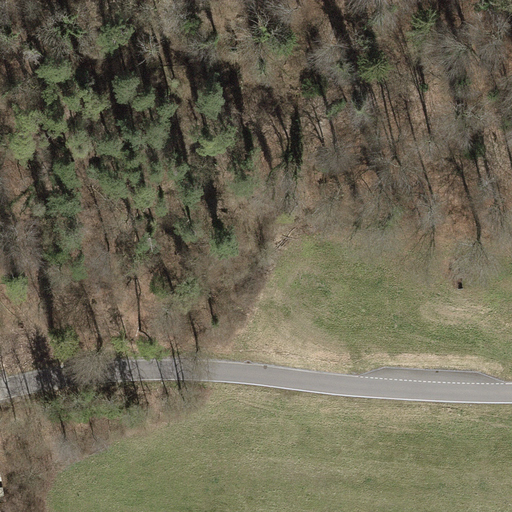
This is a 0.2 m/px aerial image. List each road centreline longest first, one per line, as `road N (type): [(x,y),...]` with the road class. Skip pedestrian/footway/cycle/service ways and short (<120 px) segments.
road 1 (unclassified): [(0,389),(183,369),(511,393)]
road 2 (track): [(511,227),(306,116),(239,90),(94,0)]
